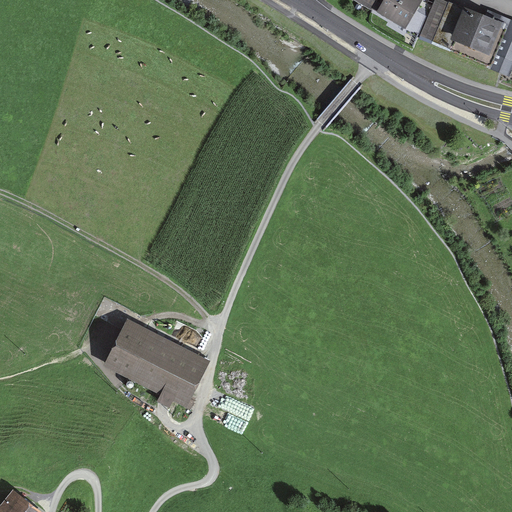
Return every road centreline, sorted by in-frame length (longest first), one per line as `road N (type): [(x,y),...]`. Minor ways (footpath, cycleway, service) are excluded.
road 1 (residential): [(378,51),(290,166),(229,303),(197,418),(212,476),(172,491),(153,511)]
road 2 (primary): [(511,109),(447,89),(378,51)]
